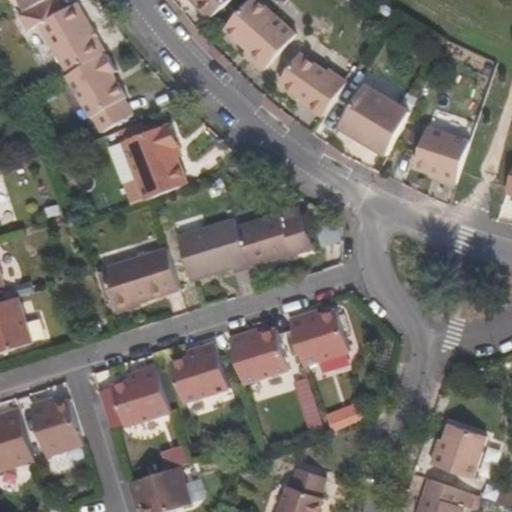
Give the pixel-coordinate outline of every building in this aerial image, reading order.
[(102,56),(106,53),(78,4),(65,11),(58,0),(47,0),(24,12),(16,16),(27,33),(39,26),(69,75),(102,56)] [(17,0),(24,12),(47,0),(17,0)] [(188,0),(206,19),(226,0),(188,0)] [(243,53),(262,71),(294,34),(254,0),(249,0),(223,30),(245,50),(243,53)] [(307,105),(321,116),(345,82),(326,68),(324,71),(300,53),(280,82),(309,103),(307,105)] [(104,59),(102,56),(69,75),(66,77),(91,120),(126,100),(113,76),(117,74),(108,57),(104,59)] [(338,126),(385,154),(408,111),(363,84),(338,126)] [(148,199),(153,198),(190,181),(178,154),(173,144),(178,142),(170,124),(166,126),(164,123),(158,126),(154,115),(119,130),(123,141),(148,199)] [(440,180),(455,184),(468,140),(426,127),(414,165),(431,170),(441,174),(440,180)] [(183,152),(178,142),(173,144),(178,154),(183,152)] [(241,176),(252,163),(237,152),(227,164),(241,176)] [(511,167),(503,193),(511,196),(511,167)] [(429,177),(440,180),(441,174),(431,170),(429,177)] [(251,265),(274,258),(293,253),(311,247),(298,208),(281,213),(239,226),(251,265)] [(338,220),(331,217),(316,222),(322,242),(337,237),(338,220)] [(235,270),(251,265),(239,226),(235,218),(179,235),(193,278),(234,266),(235,270)] [(120,310),(183,290),(170,249),(107,269),(107,271),(116,300),(120,310)] [(111,303),(116,300),(107,271),(103,274),(111,303)] [(0,354),(34,344),(19,299),(0,304),(0,354)] [(290,328),(303,366),(348,350),(335,311),(320,317),(290,328)] [(319,312),(288,322),(290,328),(320,317),(319,312)] [(230,346),(243,386),(289,370),(276,330),(259,336),(230,346)] [(257,331),(228,341),(230,346),(259,336),(257,331)] [(215,345),(201,350),(202,355),(189,359),(171,365),(184,406),(230,391),(215,345)] [(202,355),(201,350),(188,355),(189,359),(202,355)] [(170,415),(156,368),(141,374),(143,380),(131,383),(112,389),(125,429),(170,415)] [(143,380),(141,374),(129,377),(131,383),(143,380)] [(31,407),(33,413),(55,405),(53,401),(31,407)] [(47,459),(84,447),(70,403),(56,408),(55,405),(33,413),(47,459)] [(326,415),(332,432),(363,421),(356,404),(326,415)] [(0,423),(20,418),(18,411),(0,416),(0,423)] [(0,473),(35,463),(20,418),(0,423),(0,473)] [(483,431),(446,419),(437,445),(433,444),(429,459),(469,472),(483,431)] [(273,511),(313,511),(320,492),(316,491),(323,470),(295,462),(289,482),(284,480),(273,511)] [(173,511),(192,506),(179,466),(133,481),(142,507),(143,511),(173,511)] [(460,485),(427,474),(415,511),(457,511),(461,502),(456,500),(460,485)] [(133,481),(127,482),(135,509),(142,507),(133,481)] [(474,506),(478,491),(460,485),(456,500),(461,502),(474,506)] [(498,506),(511,507),(511,492),(499,491),(498,506)]
